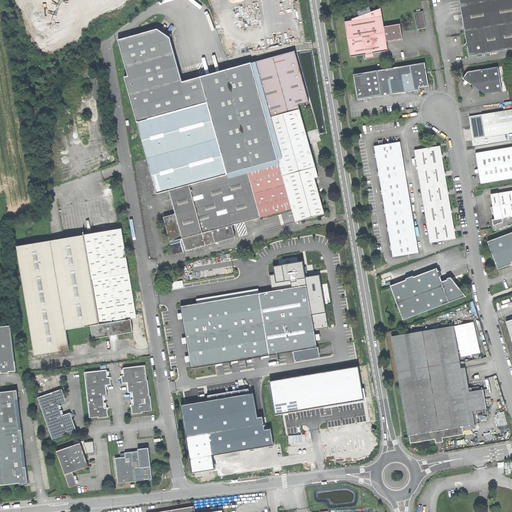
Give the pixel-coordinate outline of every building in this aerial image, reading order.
[(511,0),(460,0),(469,56),(483,54),(511,49),(511,0)] [(357,11),(359,16),(372,11),(370,7),(357,11)] [(345,21),(351,56),(388,50),(387,41),(385,27),(381,8),(372,11),(359,16),(352,19),(352,20),(345,21)] [(414,13),(417,30),(427,28),(424,11),(414,13)] [(401,24),(385,27),(387,41),(394,39),(403,38),(401,24)] [(160,27),(158,29),(170,37),(172,35),(160,27)] [(125,77),(137,122),(207,102),(217,138),(227,174),(247,169),(279,160),(267,118),(252,63),(182,82),(170,37),(158,29),(119,40),(129,76),(125,77)] [(295,51),(252,63),(267,118),(300,109),(299,105),(309,102),(295,51)] [(353,75),(358,100),(363,99),(367,98),(389,95),(392,94),(414,90),(418,90),(420,90),(419,88),(429,86),(425,63),(353,75)] [(484,82),(486,94),(503,92),(499,67),(482,70),(484,82)] [(471,84),(484,82),(482,70),(468,73),(463,79),(471,84)] [(477,89),(486,94),(484,82),(471,84),(477,89)] [(137,122),(147,158),(217,138),(207,102),(137,122)] [(279,160),(247,169),(260,217),(266,216),(269,215),(292,208),(296,222),(324,214),(314,178),(318,177),(300,109),(267,118),(279,160)] [(511,109),(495,113),(499,135),(511,132),(511,109)] [(471,128),(473,139),(499,135),(495,113),(469,117),(471,128)] [(183,238),(186,251),(235,237),(232,225),(260,217),(247,169),(227,174),(217,138),(147,158),(152,174),(157,193),(169,190),(176,214),(164,217),(170,242),(183,238)] [(400,142),(375,146),(393,257),(418,253),(409,198),(400,142)] [(440,146),(414,150),(430,243),(456,239),(448,192),(440,146)] [(478,169),(481,184),(511,178),(511,147),(476,153),(478,169)] [(105,189),(106,197),(113,195),(112,188),(105,189)] [(494,214),(495,220),(502,218),(511,216),(511,191),(491,194),(493,207),(494,214)] [(503,223),(502,218),(495,220),(492,220),(493,226),(503,223)] [(85,235),(98,313),(100,324),(131,319),(137,318),(122,229),(85,235)] [(493,255),(498,269),(511,263),(511,262),(511,261),(511,232),(488,241),(493,255)] [(17,246),(36,356),(70,350),(67,330),(91,326),(96,325),(94,314),(98,313),(85,235),(17,246)] [(174,254),(186,251),(183,238),(170,242),(174,254)] [(181,306),(191,369),(246,360),(293,352),(317,348),(314,330),(305,278),(303,266),(303,262),(274,266),(275,275),(269,275),(272,291),(181,306)] [(390,285),(403,319),(465,296),(457,285),(451,278),(442,281),(437,268),(390,285)] [(309,277),(305,278),(314,330),(328,328),(319,275),(309,277)] [(133,332),(131,319),(100,324),(96,325),(91,326),(93,339),(133,332)] [(1,373),(16,371),(11,325),(0,326),(0,370),(1,370),(1,373)] [(391,336),(408,436),(409,436),(462,427),(471,425),(468,412),(465,393),(464,389),(463,378),(454,326),(391,336)] [(319,348),(317,348),(293,352),(295,362),(320,358),(319,348)] [(145,366),(123,368),(124,375),(121,376),(122,383),(127,383),(128,392),(132,392),(134,405),(131,405),(131,406),(132,414),(142,413),(142,412),(152,411),(150,396),(148,380),(147,380),(145,366)] [(357,366),(270,382),(275,415),(283,413),(324,406),(334,405),(363,399),(361,389),(357,366)] [(85,372),(90,418),(98,417),(98,418),(108,417),(107,409),(107,407),(105,408),(103,395),(107,395),(106,385),(111,385),(110,377),(108,377),(107,370),(85,372)] [(38,398),(53,439),(77,431),(74,422),(70,413),(62,416),(58,404),(66,401),(65,399),(62,389),(38,398)] [(207,396),(208,401),(249,394),(248,389),(207,396)] [(364,389),(361,389),(363,399),(334,405),(324,406),(324,409),(363,402),(366,401),(364,389)] [(472,391),(465,393),(468,412),(486,409),(483,389),(472,391)] [(0,485),(19,483),(20,486),(23,485),(23,484),(28,484),(26,467),(23,467),(21,445),(23,445),(22,430),(19,430),(16,400),(19,400),(17,390),(0,392),(0,394),(0,485)] [(196,403),(180,405),(192,473),(214,469),(211,455),(273,445),(270,429),(264,430),(262,417),(257,418),(253,393),(249,394),(208,401),(196,403)] [(464,434),(462,427),(409,436),(410,443),(435,439),(442,438),(464,434)] [(57,451),(70,488),(77,485),(73,472),(79,470),(83,468),(85,469),(89,468),(89,466),(88,462),(87,462),(80,443),(57,451)] [(138,451),(131,452),(135,481),(152,479),(148,448),(143,449),(138,449),(138,451)] [(135,481),(131,452),(127,452),(125,453),(126,457),(115,458),(118,483),(135,481)]
